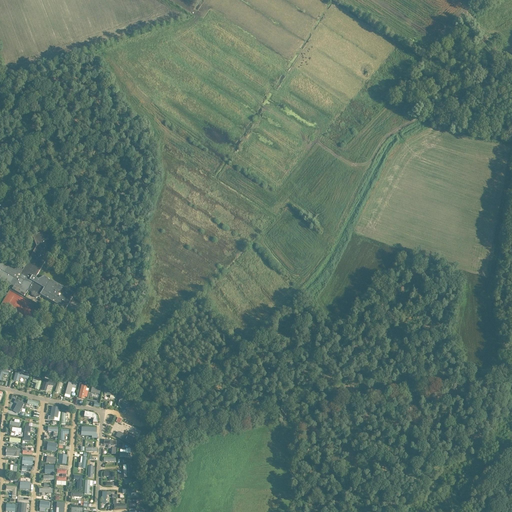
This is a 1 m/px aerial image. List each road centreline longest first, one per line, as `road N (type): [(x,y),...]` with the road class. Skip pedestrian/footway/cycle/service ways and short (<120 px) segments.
road 1 (track): [(511,374),(157,437)]
road 2 (track): [(480,381),(469,425),(452,450),(329,511)]
